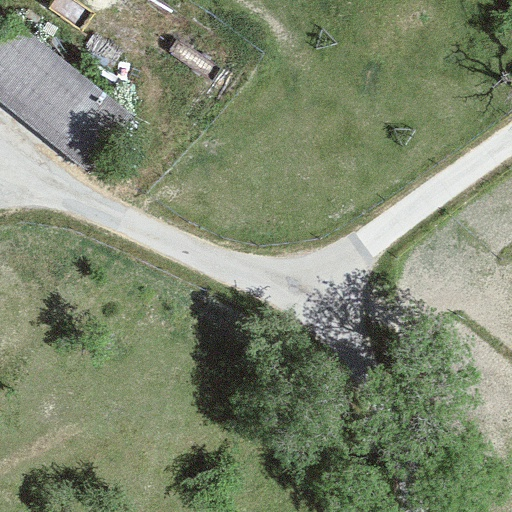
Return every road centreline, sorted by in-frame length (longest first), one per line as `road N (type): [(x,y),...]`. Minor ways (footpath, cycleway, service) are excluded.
road 1 (track): [(0,138),(299,288),(396,417),(417,511)]
road 2 (track): [(299,288),(511,148)]
